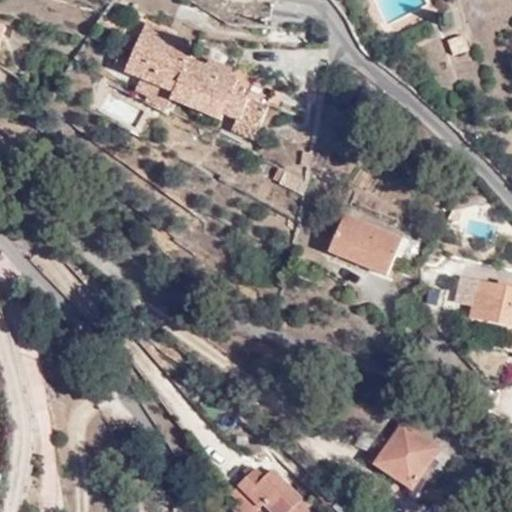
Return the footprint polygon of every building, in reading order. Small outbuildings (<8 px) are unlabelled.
[(187,71),(193,60),(178,54),(180,46),(144,32),(121,83),(136,90),(133,98),(148,105),(146,112),(168,120),(175,107),(221,127),(229,110),(240,116),(229,143),(249,152),(264,112),(234,100),(241,82),(230,77),(227,88),(187,71)] [(468,33),(454,39),(458,50),(473,46),(468,33)] [(230,77),(193,60),(187,71),(227,88),(230,77)] [(485,115),(490,131),(504,128),(493,114),(485,115)] [(284,166),(279,176),(278,177),(293,184),(298,173),(284,166)] [(393,252),(396,242),(344,220),(331,252),(387,278),(397,256),(393,252)] [(511,290),(481,283),(473,320),(499,327),(511,330),(511,290)] [(449,314),(453,295),(431,290),(427,309),(449,314)] [(497,336),(511,339),(511,330),(499,327),(497,336)] [(511,359),(511,339),(497,336),(493,354),(511,359)] [(275,370),(256,357),(248,368),(267,381),(275,370)] [(342,403),(331,422),(357,437),(368,419),(342,403)] [(412,417),(389,450),(382,460),(378,470),(414,493),(422,482),(438,457),(451,465),(460,450),(412,417)] [(382,460),(389,450),(360,439),(357,448),(382,460)] [(435,489),(451,465),(438,457),(422,482),(435,489)] [(327,511),(339,501),(310,474),(300,486),(326,511),(327,511)] [(316,511),(277,476),(270,482),(261,475),(236,499),(245,508),(242,511),(316,511)]
